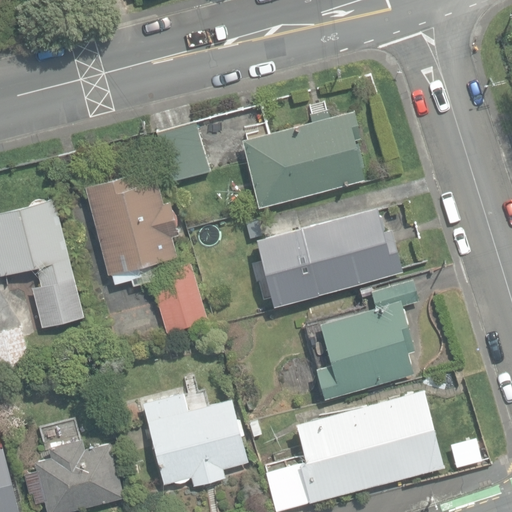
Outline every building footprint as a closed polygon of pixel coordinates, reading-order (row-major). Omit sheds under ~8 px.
[(0,19),(0,39),(25,32),(28,26),(24,13),(0,19)] [(242,137),(259,205),(363,179),(360,166),(364,165),(357,137),(361,136),(354,108),(329,115),(327,107),(309,112),(311,119),(242,137)] [(156,131),(171,179),(210,170),(194,119),(156,131)] [(112,271),(114,281),(141,274),(139,264),(177,254),(172,234),(178,232),(170,199),(163,201),(157,178),(143,182),(140,170),(85,184),(108,272),(112,271)] [(56,286),(61,306),(78,302),(73,282),(76,281),(54,196),(44,198),(43,198),(39,197),(37,197),(35,198),(33,200),(31,201),(0,209),(0,271),(0,273),(35,264),(42,290),(56,286)] [(256,236),(272,303),(402,270),(391,227),(383,230),(377,206),(256,236)] [(149,273),(166,331),(208,320),(191,261),(149,273)] [(309,342),(324,397),(413,372),(407,349),(416,347),(414,342),(404,304),(418,300),(412,277),(371,287),(374,301),(304,320),(309,342)] [(0,327),(0,370),(31,362),(20,322),(0,327)] [(66,334),(72,356),(91,351),(84,328),(66,334)] [(265,468),(275,509),(444,466),(423,386),(295,419),(305,458),(265,468)] [(191,474),(193,484),(225,476),(223,467),(248,461),(232,398),(189,409),(184,389),(143,400),(164,481),(191,474)] [(45,499),(48,511),(56,511),(124,495),(124,494),(110,440),(85,446),(82,436),(48,445),(51,454),(34,459),(36,468),(24,471),(29,490),(33,489),(36,501),(45,499)] [(454,453),(457,462),(470,458),(467,449),(454,453)] [(0,511),(18,511),(4,455),(0,456),(0,511)]
